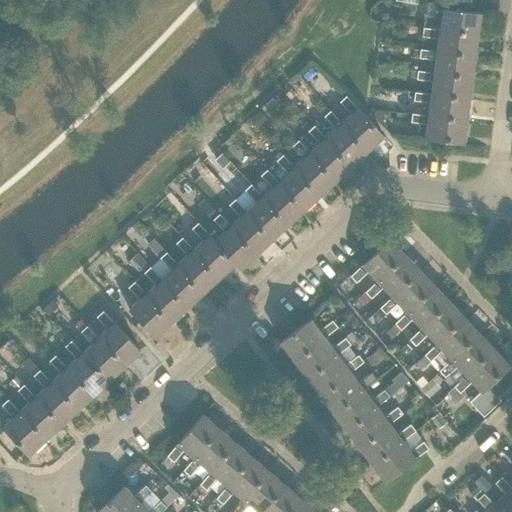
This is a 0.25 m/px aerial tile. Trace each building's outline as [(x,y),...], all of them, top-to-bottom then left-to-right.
[(439,30),(477,35),(480,13),(426,6),(425,15),(441,17),(439,29),(439,30)] [(439,30),(439,29),(423,27),(422,36),(438,38),(436,51),(474,56),(477,35),(439,30)] [(474,56),(436,51),(420,49),(419,57),(435,60),(434,72),(472,77),(474,56)] [(472,77),(434,72),(417,70),(416,79),(432,81),(431,94),(469,99),(472,77)] [(469,99),(431,94),(414,92),(413,100),(430,103),(428,115),(466,120),(469,99)] [(272,110),(279,104),(272,96),(266,102),(272,110)] [(341,122),(367,150),(383,136),(346,96),(339,102),(351,114),(341,122)] [(367,150),(341,122),(330,110),(323,116),(335,128),(325,137),(351,165),(367,150)] [(258,111),(250,118),(258,127),(266,120),(258,111)] [(466,120),(428,115),(412,113),(410,122),(427,124),(425,138),(463,143),(466,120)] [(351,165),(325,137),(314,125),(308,131),(319,143),(310,152),(336,180),(351,165)] [(336,180),(310,152),(298,140),(292,146),(303,158),(294,166),(320,195),(336,180)] [(320,195),(294,166),(282,154),(276,160),(287,172),(278,181),(304,209),(320,195)] [(304,209),(278,181),(267,169),(260,175),(271,187),(262,196),(288,224),(304,209)] [(288,224),(262,196),(251,184),(244,190),(256,202),(246,211),(272,239),(288,224)] [(272,239),(246,211),(235,198),(229,204),(240,217),(230,225),(257,253),(272,239)] [(202,204),(198,208),(210,221),(213,219),(218,214),(206,200),(202,204)] [(257,253),(230,225),(219,213),(218,214),(213,219),(224,231),(215,240),(235,262),(234,263),(239,269),(257,253)] [(235,262),(215,240),(198,222),(191,228),(203,240),(193,249),(219,277),(234,263),(235,262)] [(219,277),(193,249),(182,237),(175,243),(187,255),(177,264),(203,292),(219,277)] [(377,281),(405,255),(390,238),(350,276),(356,282),(368,271),(377,280),(377,281)] [(203,292),(177,264),(166,252),(160,258),(171,270),(161,278),(188,306),(203,292)] [(392,297),(420,270),(405,255),(377,281),(377,280),(364,292),(371,298),(383,287),(391,296),(392,297)] [(120,266),(111,274),(108,277),(122,291),(127,286),(139,299),(129,309),(155,337),(172,321),(146,293),(120,266)] [(188,306),(161,278),(150,266),(144,272),(155,284),(146,293),(172,321),(188,306)] [(406,312),(434,286),(420,270),(392,297),(391,296),(379,307),(385,314),(397,302),(406,312)] [(421,328),(449,301),(434,286),(406,312),(394,323),(400,330),(412,318),(421,328)] [(364,292),(357,298),(363,305),(371,298),(364,292)] [(52,300),(43,309),(48,314),(57,306),(52,300)] [(436,343),(464,317),(449,301),(421,328),(409,339),(415,345),(427,334),(436,343)] [(98,337),(124,366),(140,351),(102,311),(96,317),(107,329),(98,337)] [(450,359),(479,333),(464,317),(436,343),(424,355),(430,361),(442,350),(450,359)] [(80,318),(73,325),(79,332),(80,331),(86,325),(80,318)] [(294,360),(324,337),(337,327),(332,320),(319,330),(310,319),(280,342),(294,360)] [(124,366),(98,337),(86,325),(80,331),(91,344),(82,352),(108,380),(124,366)] [(351,332),(344,337),(345,337),(350,344),(357,339),(351,332)] [(441,368),(438,370),(444,377),(447,375),(455,384),(456,384),(465,375),(493,349),(479,333),(450,359),(441,368)] [(306,377),(337,354),(350,344),(345,337),(332,347),(324,337),(294,360),(306,377)] [(108,380),(82,352),(71,340),(64,346),(76,358),(66,367),(92,395),(108,380)] [(455,384),(447,392),(456,402),(464,395),(460,392),(471,381),(480,390),(469,401),(482,416),(500,399),(498,397),(511,383),(511,372),(507,367),(509,365),(493,349),(465,375),(456,384),(455,384)] [(319,395),(350,372),(363,362),(358,355),(345,365),(337,354),(306,377),(319,395)] [(92,395),(66,367),(55,355),(48,361),(60,373),(50,382),(77,410),(92,395)] [(424,356),(415,363),(420,369),(429,361),(424,356)] [(50,382),(39,370),(33,376),(44,388),(35,396),(61,425),(77,410),(50,382)] [(393,377),(390,379),(393,383),(398,389),(408,381),(403,375),(401,371),(393,377)] [(332,412),(363,389),(376,379),(371,372),(358,382),(350,372),(319,395),(332,412)] [(15,376),(9,382),(16,390),(22,384),(15,376)] [(431,378),(420,388),(429,398),(440,388),(431,378)] [(23,384),(17,390),(28,402),(19,411),(45,439),(61,425),(35,396),(23,384)] [(345,429),(376,406),(389,396),(384,389),(371,399),(363,389),(332,412),(345,429)] [(45,439),(19,411),(7,399),(1,405),(12,417),(2,427),(28,455),(45,439)] [(358,447),(389,423),(402,413),(397,406),(384,416),(376,406),(345,429),(358,447)] [(438,413),(430,419),(439,429),(446,423),(438,413)] [(194,458),(219,429),(202,414),(166,456),(173,462),(185,449),(194,458)] [(371,463),(402,441),(415,431),(410,424),(397,434),(389,423),(358,447),(371,463)] [(210,471),(235,442),(219,429),(194,458),(183,470),(190,476),(200,463),(210,471)] [(402,441),(371,463),(384,481),(428,448),(423,441),(415,431),(402,441)] [(226,485),(251,456),(235,442),(210,471),(199,484),(206,490),(217,477),(226,485)] [(243,500),(268,471),(251,456),(226,485),(216,498),(222,504),(233,491),(243,499),(243,500)] [(261,511),(285,485),(268,471),(243,500),(243,499),(232,511),(243,511),(250,505),(257,511),(261,511)] [(481,475),(473,482),(484,493),(491,485),(481,475)] [(494,504),(491,506),(495,511),(511,511),(511,493),(508,490),(511,487),(501,476),(495,482),(505,493),(494,504)] [(128,511),(138,503),(139,503),(151,492),(145,485),(133,497),(123,486),(96,511),(95,511),(128,511)] [(289,511),(301,499),(285,485),(261,511),(289,511)] [(160,511),(165,507),(178,495),(170,486),(165,491),(167,494),(160,501),(159,501),(147,511),(146,511),(139,503),(138,503),(128,511),(160,511)] [(476,487),(469,493),(476,500),(477,499),(483,494),(476,487)] [(487,510),(484,511),(495,511),(491,506),(494,504),(484,493),(483,494),(477,499),(487,510)] [(316,511),(301,499),(289,511),(316,511)]
